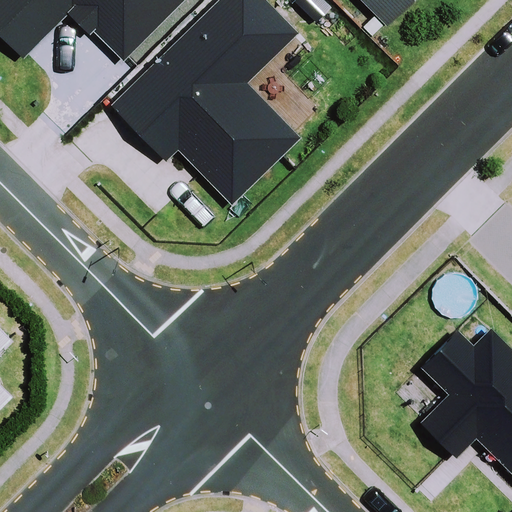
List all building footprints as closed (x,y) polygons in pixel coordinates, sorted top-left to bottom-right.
[(0,0),(0,32),(21,54),(68,7),(78,17),(83,12),(123,52),(176,0),(0,0)] [(297,29),(267,0),(218,0),(116,101),(169,153),(179,143),(233,197),(300,131),(247,78),(297,29)] [(363,0),(382,20),(403,0),(363,0)] [(0,343),(15,329),(0,313),(0,400),(12,389),(0,377),(0,343)] [(511,344),(492,324),(475,341),(461,328),(426,362),(453,390),(427,416),(459,448),(478,429),(511,462),(511,344)]
